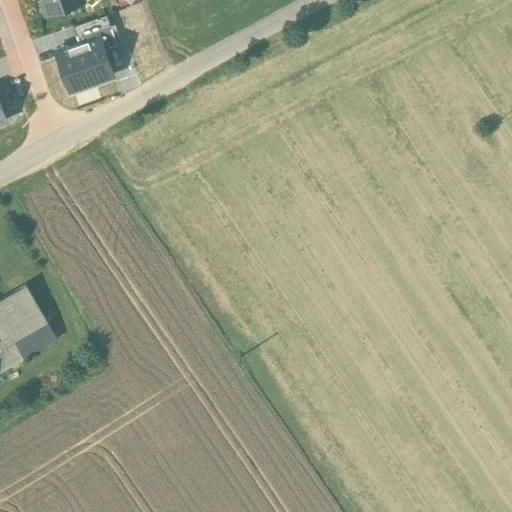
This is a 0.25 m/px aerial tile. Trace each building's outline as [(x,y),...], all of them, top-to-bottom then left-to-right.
[(38,0),(44,16),(87,2),(86,0),(38,0)] [(66,45),(54,49),(69,91),(114,75),(105,48),(117,44),(107,14),(73,26),(76,35),(64,39),(66,45)] [(0,125),(8,122),(0,98),(0,125)] [(26,284),(0,298),(0,347),(0,348),(47,321),(26,284)] [(0,348),(0,370),(57,338),(47,321),(0,348)]
